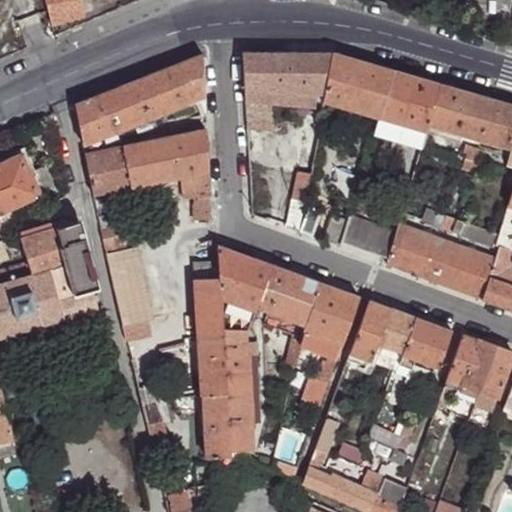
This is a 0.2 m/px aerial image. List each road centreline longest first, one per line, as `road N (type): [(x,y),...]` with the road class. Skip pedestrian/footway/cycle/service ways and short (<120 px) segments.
road 1 (residential): [(222,19),(240,230),(511,330)]
road 2 (tertiary): [(222,19),(308,18),(372,28),(511,70)]
road 3 (tertiary): [(0,103),(197,22)]
